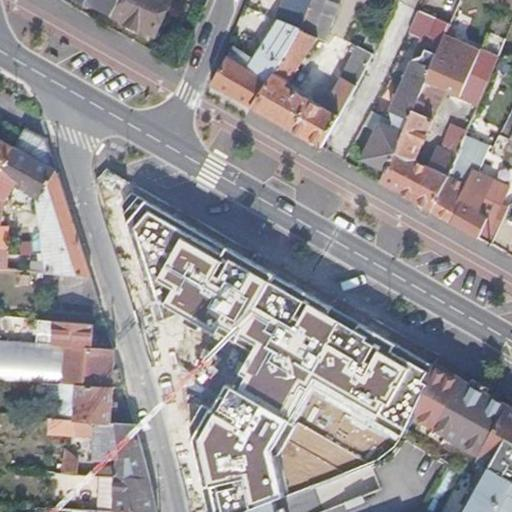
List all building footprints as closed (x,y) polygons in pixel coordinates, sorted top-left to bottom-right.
[(82,0),(114,16),(120,0),(82,0)] [(120,0),(114,16),(154,34),(169,0),(120,0)] [(302,28),(312,0),(283,0),(275,21),(279,24),(254,64),(236,52),(229,63),(226,61),(211,86),(251,109),(302,28)] [(312,0),(302,28),(251,109),(290,131),(319,147),(370,57),(356,51),(324,112),(286,89),(317,40),(322,43),(340,0),(312,0)] [(511,0),(491,0),(511,8),(511,0)] [(423,86),(444,38),(450,25),(425,14),(416,36),(428,43),(422,56),(412,62),(392,110),(395,120),(395,124),(393,129),(380,123),(357,169),(379,182),(414,104),(423,86)] [(444,38),(423,86),(443,94),(476,109),(497,61),(444,38)] [(417,116),(430,123),(443,94),(423,86),(414,104),(421,108),(417,116)] [(414,104),(379,182),(431,212),(463,140),(465,134),(449,128),(439,151),(435,150),(426,172),(412,166),(430,123),(417,116),(421,108),(414,104)] [(511,108),(498,137),(509,142),(511,136),(511,108)] [(61,275),(92,277),(48,141),(32,133),(26,129),(15,150),(0,179),(0,222),(2,206),(12,187),(34,197),(48,275),(61,275)] [(463,140),(431,212),(468,234),(483,243),(499,208),(511,213),(511,191),(478,176),(480,169),(474,165),(481,149),(463,140)] [(0,179),(15,150),(0,141),(0,179)] [(132,294),(249,351),(178,464),(193,511),(226,511),(385,451),(439,352),(97,169),(132,294)] [(21,247),(23,258),(33,256),(30,245),(21,247)] [(0,274),(0,284),(31,287),(32,277),(0,274)] [(100,301),(92,277),(61,275),(60,304),(102,306),(100,301)] [(21,318),(0,316),(0,339),(19,341),(21,318)] [(42,320),(40,345),(70,348),(94,350),(95,324),(42,320)] [(0,380),(45,385),(67,386),(70,348),(40,345),(0,342),(0,380)] [(94,350),(70,348),(67,386),(113,390),(116,351),(94,350)] [(202,355),(157,370),(169,403),(213,388),(202,355)] [(511,511),(511,409),(432,365),(425,378),(429,381),(425,390),(422,395),(413,414),(494,459),(465,511),(511,511)] [(67,386),(45,385),(43,405),(65,407),(67,386)] [(113,390),(67,386),(65,407),(64,419),(114,423),(115,390),(113,390)] [(465,511),(494,459),(413,414),(404,432),(439,454),(448,451),(456,455),(424,511),(465,511)] [(116,476),(150,479),(143,449),(137,424),(114,423),(64,419),(47,418),(46,437),(79,441),(79,438),(96,440),(96,452),(118,454),(117,463),(95,462),(94,474),(99,474),(116,476)] [(65,451),(63,472),(80,475),(81,461),(65,451)] [(99,511),(105,511),(114,511),(116,476),(99,474),(99,511)] [(158,511),(154,493),(150,479),(116,476),(114,511),(158,511)] [(277,511),(275,501),(245,511),(277,511)]
